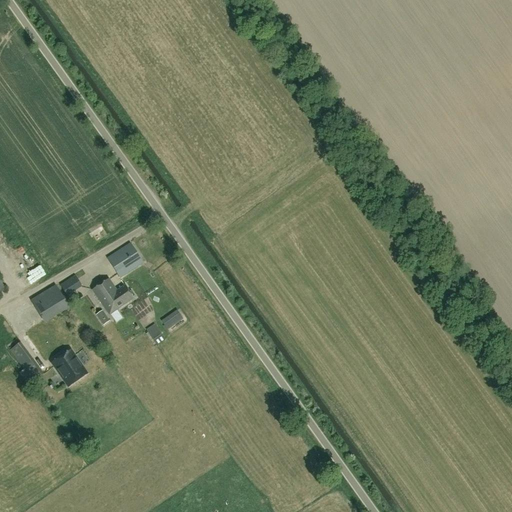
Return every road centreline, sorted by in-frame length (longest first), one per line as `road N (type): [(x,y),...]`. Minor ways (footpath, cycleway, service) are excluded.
road 1 (unclassified): [(373,511),(7,0)]
road 2 (unknown): [(0,307),(162,217)]
